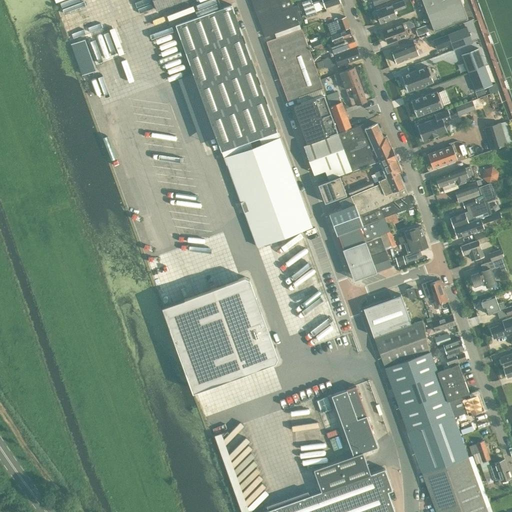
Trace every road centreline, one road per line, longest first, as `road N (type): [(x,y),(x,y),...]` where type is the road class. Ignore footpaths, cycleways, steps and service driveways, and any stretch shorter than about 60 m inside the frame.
road 1 (unclassified): [(349,297),(240,0)]
road 2 (residential): [(441,265),(347,0)]
road 3 (unclassified): [(411,511),(409,480),(349,297)]
road 4 (residential): [(511,460),(441,265)]
